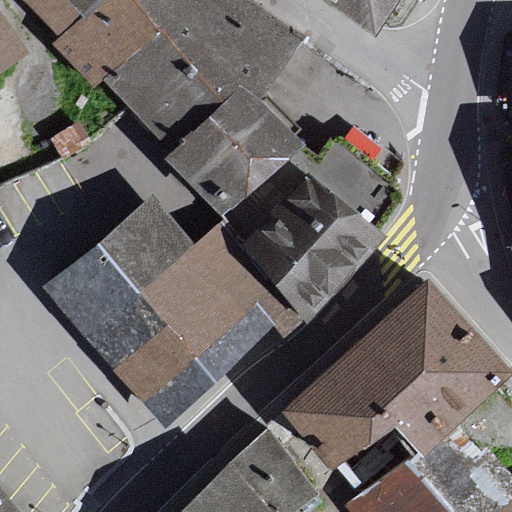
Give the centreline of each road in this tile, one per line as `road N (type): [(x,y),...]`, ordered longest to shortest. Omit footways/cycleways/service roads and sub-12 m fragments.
road 1 (secondary): [(130,511),(351,307),(435,214)]
road 2 (residential): [(295,0),(409,81),(452,93)]
road 3 (tertiary): [(511,318),(435,214)]
road 4 (secondary): [(435,214),(451,166),(452,93)]
